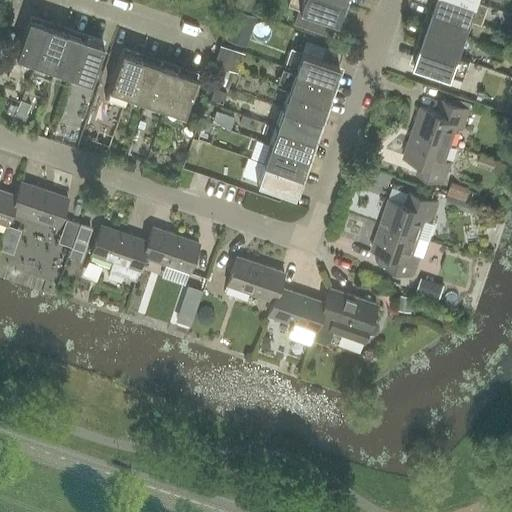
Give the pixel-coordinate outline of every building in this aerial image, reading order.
[(241,0),(239,6),(250,10),(252,0),(241,0)] [(332,37),(337,22),(344,2),(337,0),(302,0),(294,24),(332,37)] [(469,0),(437,0),(435,8),(472,21),(482,24),(488,6),(478,3),(469,0)] [(428,26),(466,39),(472,21),(435,8),(428,26)] [(231,25),(251,32),(256,16),(236,10),(231,25)] [(35,62),(48,24),(29,18),(16,56),(35,62)] [(66,31),(48,24),(35,62),(53,69),(66,31)] [(422,44),(459,57),(466,39),(428,26),(422,44)] [(72,75),(85,37),(66,31),(53,69),(72,75)] [(103,43),(85,37),(72,75),(90,81),(103,43)] [(453,77),(459,57),(422,44),(415,64),(453,77)] [(301,52),(295,70),(333,83),(339,65),(330,62),(334,52),(314,45),(311,55),(301,52)] [(124,104),(128,94),(141,57),(122,50),(109,88),(110,88),(107,98),(124,104)] [(141,57),(128,94),(146,101),(159,63),(141,57)] [(177,69),(159,63),(146,101),(164,107),(177,69)] [(177,69),(164,107),(183,114),(196,76),(177,69)] [(225,86),(230,72),(220,69),(216,82),(225,86)] [(326,102),(333,83),(295,70),(288,89),(326,102)] [(222,104),(226,93),(215,89),(211,100),(222,104)] [(282,107),(320,120),(326,102),(288,89),(282,107)] [(422,107),(414,132),(450,144),(456,127),(463,130),(469,110),(443,101),(439,113),(422,107)] [(313,138),(320,120),(282,107),(276,125),(313,138)] [(231,124),(233,114),(214,112),(213,122),(231,124)] [(248,126),(251,118),(243,115),(240,124),(248,126)] [(196,135),(215,139),(218,123),(199,119),(196,135)] [(307,156),(313,138),(276,125),(269,143),(307,156)] [(444,161),(450,144),(414,132),(405,157),(421,163),(418,174),(444,183),(451,164),(444,161)] [(263,162),(301,175),(307,156),(269,143),(263,162)] [(301,175),(263,162),(256,181),(294,194),(301,175)] [(20,181),(16,195),(16,196),(11,210),(12,211),(57,226),(67,198),(20,181)] [(452,181),(448,195),(466,201),(471,188),(452,181)] [(16,195),(0,190),(0,222),(8,225),(12,211),(11,210),(16,196),(16,195)] [(381,224),(418,237),(424,219),(431,222),(437,202),(411,193),(407,205),(390,199),(381,224)] [(72,244),(78,220),(64,216),(58,240),(72,244)] [(418,237),(381,224),(373,249),(376,250),(375,254),(376,258),(378,261),(380,264),(384,265),(386,266),(412,276),(418,256),(412,254),(418,237)] [(101,225),(91,254),(114,262),(111,271),(124,276),(135,279),(143,256),(142,256),(148,241),(146,241),(101,225)] [(148,241),(142,256),(143,256),(189,272),(199,243),(151,227),(146,241),(148,241)] [(273,301),(278,287),(283,273),(236,256),(227,285),(273,301)] [(189,286),(183,303),(196,308),(201,291),(189,286)] [(324,302),(278,287),(273,301),(269,315),(315,331),(320,317),(324,302)] [(329,288),(324,302),(320,317),(315,331),(312,339),(329,344),(333,331),(363,342),(366,332),(368,333),(370,333),(372,333),(374,332),(376,331),(377,329),(378,328),(379,326),(379,325),(379,324),(378,322),(378,321),(377,320),(376,319),(375,318),(374,317),(372,316),(376,305),(329,288)] [(201,310),(199,316),(201,322),(207,324),(213,321),(215,315),(212,310),(206,308),(201,310)]
